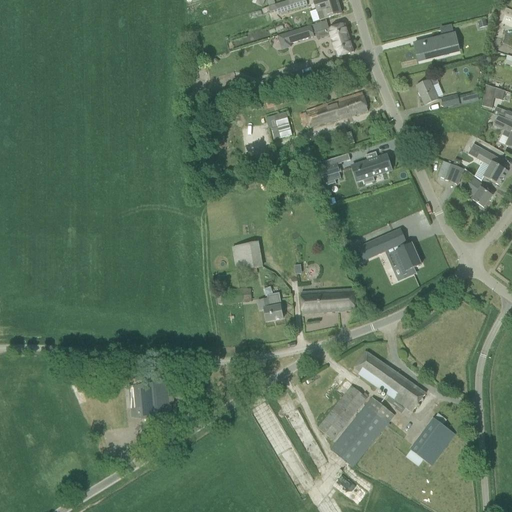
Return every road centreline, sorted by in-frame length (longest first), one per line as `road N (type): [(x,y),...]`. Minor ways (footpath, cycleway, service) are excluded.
road 1 (unclassified): [(0,349),(215,363),(332,343)]
road 2 (unclassified): [(62,511),(332,343)]
road 3 (residential): [(468,262),(424,186),(354,0)]
road 4 (unknown): [(479,410),(412,383),(392,361),(381,323)]
road 5 (residential): [(368,329),(422,302),(468,262)]
road 6 (unclassified): [(486,511),(477,391)]
